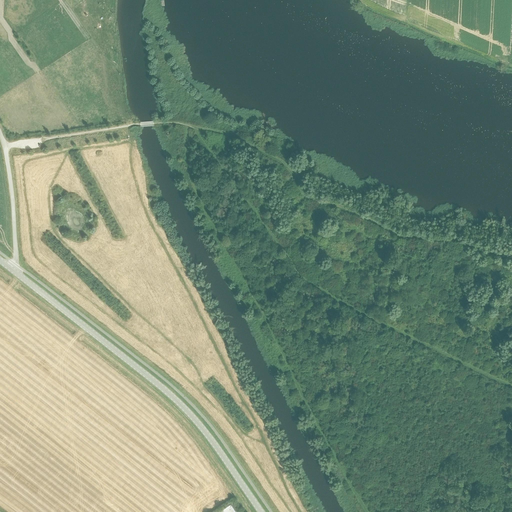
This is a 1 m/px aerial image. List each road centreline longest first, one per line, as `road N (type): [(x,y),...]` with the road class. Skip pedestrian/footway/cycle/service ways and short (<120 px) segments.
road 1 (secondary): [(261,511),(181,405),(9,267)]
road 2 (unclassified): [(5,145),(154,123)]
road 3 (unclassified): [(9,267),(16,254),(5,145)]
